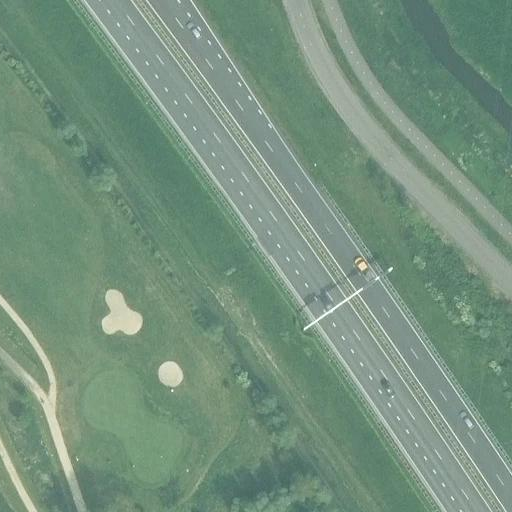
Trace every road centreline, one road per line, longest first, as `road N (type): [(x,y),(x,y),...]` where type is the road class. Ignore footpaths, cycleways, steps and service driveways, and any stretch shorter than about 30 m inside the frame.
road 1 (trunk): [(106,0),(367,361),(465,511)]
road 2 (trunk): [(511,505),(161,0)]
road 3 (unclassified): [(297,0),(337,90),(511,282)]
